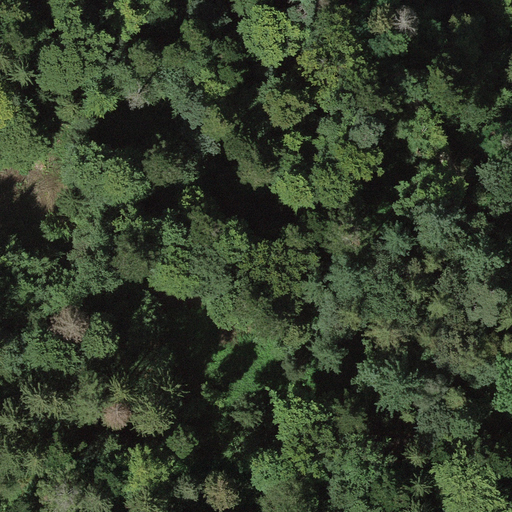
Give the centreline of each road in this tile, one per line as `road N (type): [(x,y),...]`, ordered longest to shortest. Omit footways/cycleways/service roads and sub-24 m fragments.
road 1 (track): [(341,0),(365,28),(511,292)]
road 2 (track): [(247,511),(279,478),(356,440),(449,435),(511,450)]
